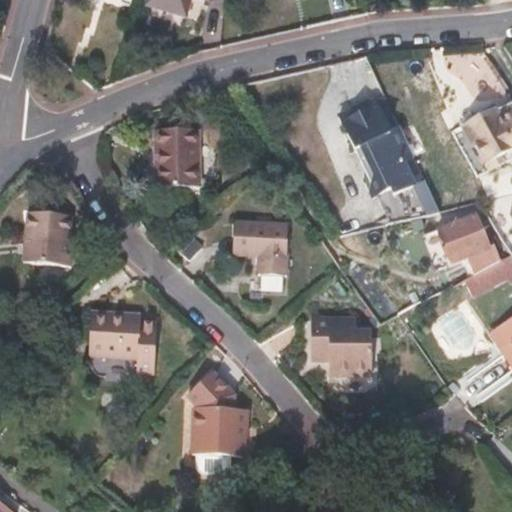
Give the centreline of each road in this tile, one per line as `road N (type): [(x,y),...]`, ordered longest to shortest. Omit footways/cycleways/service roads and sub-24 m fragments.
road 1 (residential): [(60,126),(98,200),(325,442),(457,416)]
road 2 (residential): [(60,126),(234,64),(385,33),(511,27)]
road 3 (residential): [(0,124),(30,0)]
